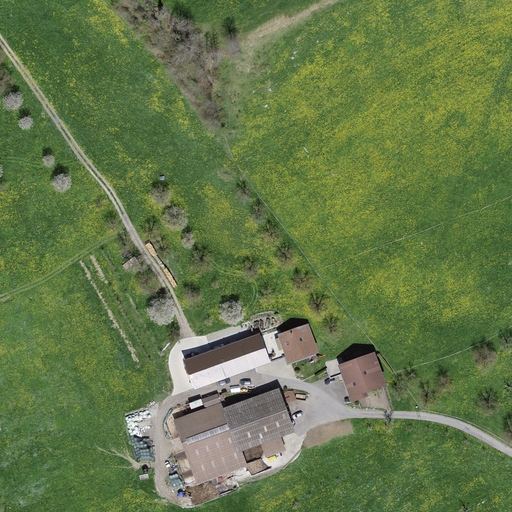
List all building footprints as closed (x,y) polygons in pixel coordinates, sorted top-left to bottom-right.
[(307,330),(281,338),(290,364),(315,356),(307,330)] [(259,339),(186,366),(195,392),(269,364),(259,339)] [(374,359),(342,371),(352,398),(384,386),(374,359)] [(294,389),(281,392),(284,404),(296,402),(294,389)] [(288,434),(274,391),(170,425),(190,483),(238,467),(232,452),(288,434)] [(219,402),(216,395),(203,400),(206,407),(219,402)]
